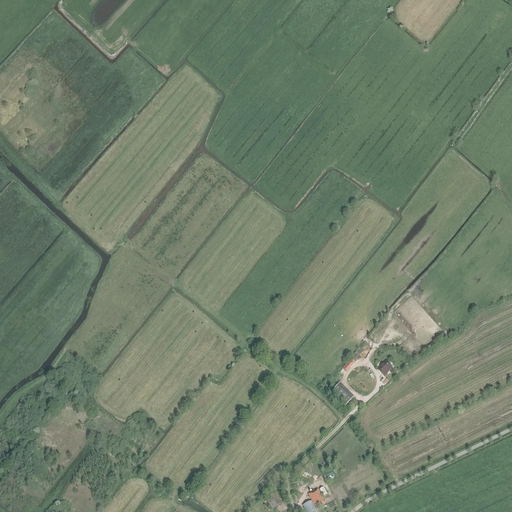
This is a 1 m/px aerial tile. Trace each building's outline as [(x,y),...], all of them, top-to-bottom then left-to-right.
[(361,356),(356,352),(350,359),(351,359),(343,368),(346,371),(354,362),(355,363),(361,356)] [(386,362),(378,370),(384,377),(387,374),(387,373),(392,367),(386,362)] [(353,397),(340,382),(332,389),(346,404),(353,397)] [(327,481),(334,478),(332,472),(324,476),(327,481)] [(306,486),(301,483),(298,487),(303,491),(306,486)] [(324,500),(318,489),(308,494),(311,501),(312,503),(315,507),(316,509),(325,504),(323,500),(324,500)] [(265,499),(271,509),(282,503),(275,492),(265,499)] [(303,505),(305,511),(316,511),(317,511),(316,509),(312,503),(311,501),(303,505)]
